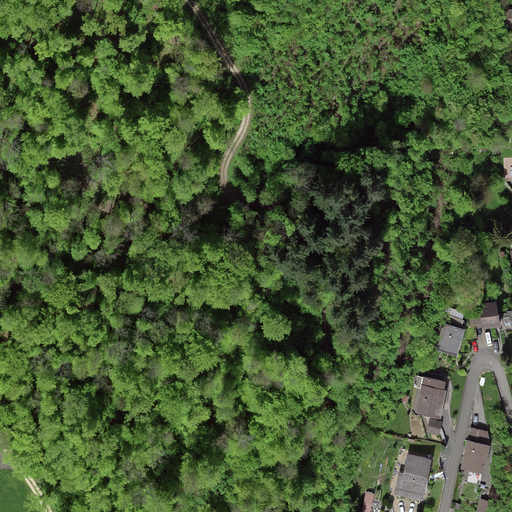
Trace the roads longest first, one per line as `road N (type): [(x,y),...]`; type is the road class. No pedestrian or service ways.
road 1 (track): [(190,0),(247,99),(226,180),(259,215),(294,223),(323,287),(339,357),(323,442)]
road 2 (residential): [(511,427),(494,363),(476,365),(443,511)]
